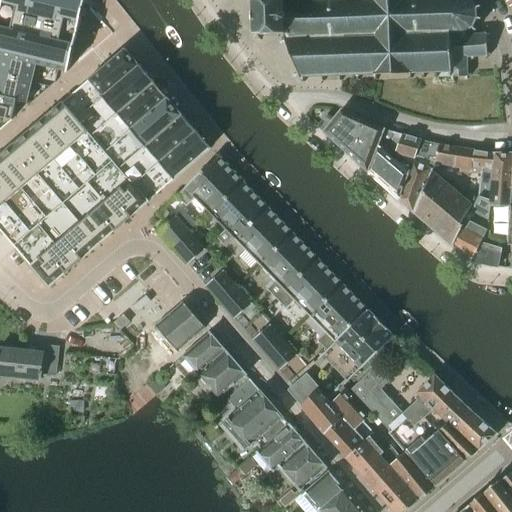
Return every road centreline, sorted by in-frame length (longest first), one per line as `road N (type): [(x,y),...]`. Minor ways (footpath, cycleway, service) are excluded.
road 1 (residential): [(378,511),(150,248),(122,249),(42,315),(0,279)]
road 2 (residential): [(225,149),(510,444)]
road 3 (residential): [(511,275),(462,265),(281,101)]
road 4 (residential): [(281,101),(337,99),(465,135),(511,135)]
road 5 (residential): [(0,140),(128,32)]
road 6 (residential): [(225,149),(128,32)]
road 7 (residential): [(196,0),(281,101)]
